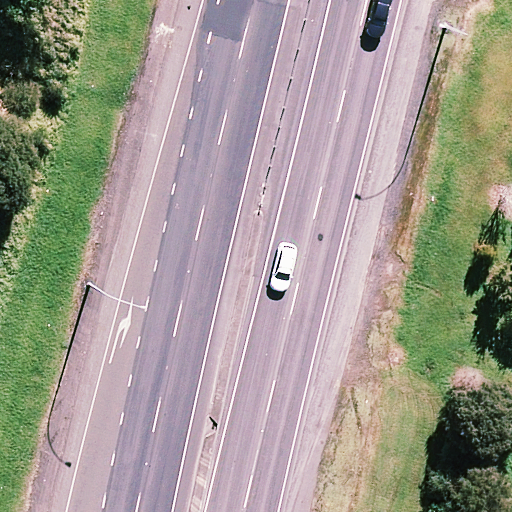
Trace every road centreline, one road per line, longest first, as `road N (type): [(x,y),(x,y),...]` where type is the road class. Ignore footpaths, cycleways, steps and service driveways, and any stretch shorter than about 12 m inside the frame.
road 1 (trunk): [(136,511),(256,0)]
road 2 (trunk): [(354,0),(242,511)]
